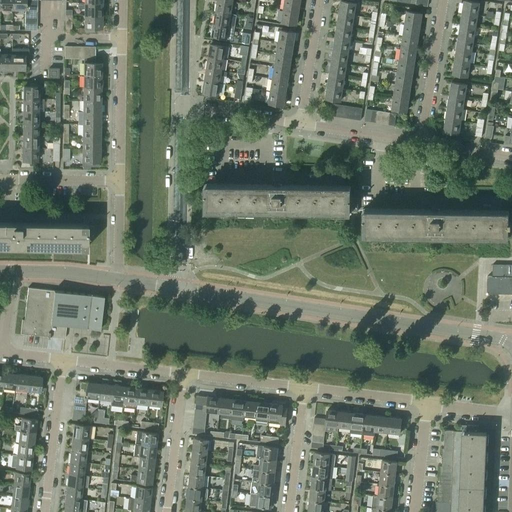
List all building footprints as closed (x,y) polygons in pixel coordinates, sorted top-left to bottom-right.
[(13,9),(13,0),(0,0),(1,9),(13,9)] [(13,0),(13,9),(26,9),(26,6),(26,0),(13,0)] [(222,0),(217,0),(216,11),(230,14),(232,2),(222,0)] [(298,12),(299,0),(284,0),(283,10),(298,12)] [(339,13),(353,15),(355,3),(354,3),(347,2),(341,1),(339,13)] [(462,13),(477,15),(479,3),(464,1),(462,13)] [(78,3),(78,9),(84,9),(84,15),(102,15),(102,3),(85,3),(78,3)] [(296,24),(298,12),(283,10),(281,22),(296,24)] [(216,11),(214,24),(228,26),(235,27),(237,15),(230,14),(216,11)] [(405,24),(420,26),(422,14),(407,11),(405,24)] [(351,28),(353,15),(339,13),(337,25),(351,28)] [(475,28),(477,15),(462,13),(460,25),(475,28)] [(85,27),(85,28),(84,28),(78,28),(78,31),(78,33),(84,33),(84,32),(95,32),(95,28),(102,28),(102,15),(84,15),(84,27),(85,27)] [(214,24),(212,36),(217,37),(217,40),(238,43),(238,39),(233,39),(235,27),(228,26),(214,24)] [(418,38),(420,26),(405,24),(403,36),(418,38)] [(350,40),(351,28),(337,25),(335,38),(350,40)] [(473,40),(475,28),(460,25),(458,38),(473,40)] [(278,42),(293,45),(295,32),(280,30),(278,42)] [(249,44),(250,36),(245,35),(243,35),(241,43),(249,44)] [(416,50),(418,38),(403,36),(401,48),(416,50)] [(348,52),(350,40),(335,38),(333,50),(348,52)] [(471,52),(473,40),(458,38),(457,50),(471,52)] [(291,57),(293,45),(278,42),(276,55),(291,57)] [(209,56),(223,59),(225,46),(210,44),(209,56)] [(240,54),(242,55),(247,55),(249,46),(241,45),(240,54)] [(12,54),(12,69),(25,69),(25,55),(28,55),(28,49),(12,48),(12,54)] [(414,63),(416,50),(401,48),(399,60),(414,63)] [(346,64),(348,52),(333,50),(331,62),(346,64)] [(470,65),(471,52),(457,50),(455,62),(470,65)] [(12,54),(0,53),(0,69),(12,69),(12,54)] [(289,69),(291,57),(276,55),(274,67),(289,69)] [(221,71),(223,59),(209,56),(207,69),(221,71)] [(95,59),(89,59),(84,59),(84,75),(101,75),(101,63),(95,63),(95,59)] [(412,75),(414,63),(399,60),(397,73),(412,75)] [(344,77),(346,64),(331,62),(329,74),(344,77)] [(468,77),(470,65),(455,62),(453,75),(468,77)] [(287,81),(289,69),(274,67),(272,79),(287,81)] [(58,68),(49,68),(50,78),(58,77),(58,68)] [(227,72),(221,71),(207,69),(205,81),(219,83),(220,76),(226,76),(227,72)] [(410,87),(412,75),(397,73),(395,85),(410,87)] [(342,89),(344,77),(329,74),(327,87),(342,89)] [(100,88),(101,75),(84,75),(83,87),(100,88)] [(285,94),(287,81),(272,79),(271,91),(285,94)] [(217,96),(219,83),(205,81),(203,93),(217,96)] [(449,95),(464,97),(466,85),(451,83),(449,95)] [(408,99),(410,87),(395,85),(393,97),(408,99)] [(23,99),(38,99),(39,87),(31,87),(23,86),(23,99)] [(100,100),(100,88),(83,87),(83,100),(100,100)] [(246,87),(244,100),(250,101),(252,88),(246,87)] [(340,101),(342,89),(327,87),(325,99),(340,101)] [(283,106),(285,94),(271,91),(269,104),(283,106)] [(463,109),(464,97),(449,95),(448,107),(463,109)] [(406,112),(408,99),(393,97),(391,109),(396,110),(406,112)] [(38,99),(23,99),(23,111),(38,111),(38,104),(44,104),(44,99),(38,99)] [(100,112),(100,100),(83,100),(83,112),(100,112)] [(461,122),(463,109),(448,107),(446,119),(461,122)] [(38,124),(38,111),(23,111),(23,123),(38,124)] [(100,124),(100,112),(83,112),(83,124),(100,124)] [(459,134),(461,122),(446,119),(444,132),(459,134)] [(38,136),(38,124),(23,123),(23,136),(38,136)] [(100,137),(100,124),(83,124),(83,136),(100,137)] [(481,137),(483,125),(477,124),(475,133),(475,136),(481,137)] [(487,126),(486,138),(492,139),(494,127),(493,127),(487,126)] [(38,148),(38,136),(23,136),(23,148),(38,148)] [(100,149),(100,137),(83,136),(83,149),(100,149)] [(38,160),(38,148),(23,148),(22,160),(38,160)] [(82,167),(91,167),(99,167),(99,161),(100,149),(83,149),(82,167)] [(350,213),(350,211),(358,211),(358,198),(350,198),(350,194),(351,186),(345,186),(204,184),(204,211),(350,213)] [(508,238),(508,237),(509,212),(509,211),(362,208),(362,218),(362,236),(508,238)] [(0,246),(87,248),(87,237),(94,238),(94,226),(93,226),(87,226),(87,223),(0,221),(0,246)] [(511,265),(492,264),(492,270),(497,270),(497,276),(487,276),(487,293),(511,293),(511,276),(511,277),(511,265)] [(22,319),(21,333),(22,333),(48,336),(48,337),(49,337),(49,336),(64,338),(65,338),(66,325),(91,328),(92,328),(99,329),(100,329),(101,320),(104,295),(95,294),(92,294),(54,290),(50,289),(45,289),(28,287),(27,293),(26,301),(26,303),(25,315),(24,319),(22,319)] [(15,388),(16,373),(4,372),(2,387),(3,387),(15,388)] [(27,390),(29,375),(16,373),(15,388),(27,390)] [(29,375),(27,390),(39,391),(41,376),(29,375)] [(98,398),(100,383),(80,381),(79,390),(87,391),(86,397),(98,398)] [(111,400),(112,385),(100,383),(98,398),(110,400),(111,400)] [(122,407),(125,386),(112,385),(111,400),(110,400),(109,405),(122,407)] [(135,402),(137,387),(125,386),(122,407),(134,408),(135,402)] [(147,404),(149,389),(137,387),(135,402),(147,404)] [(149,389),(147,404),(160,405),(161,390),(149,389)] [(196,395),(195,402),(207,404),(208,396),(196,395)] [(207,404),(207,411),(219,412),(221,397),(208,396),(207,404)] [(221,397),(219,412),(231,414),(233,399),(221,397)] [(231,414),(230,419),(243,420),(243,415),(245,400),(233,399),(231,414)] [(245,400),(243,415),(256,416),(257,401),(245,400)] [(256,416),(255,421),(267,423),(268,418),(270,403),(257,401),(256,416)] [(195,402),(194,409),(207,411),(207,404),(195,402)] [(268,418),(267,423),(285,425),(287,408),(281,407),(282,404),(270,403),(268,418)] [(326,418),(326,424),(338,426),(340,411),(327,410),(326,418)] [(340,411),(338,426),(350,427),(352,413),(340,411)] [(350,427),(350,433),(362,434),(362,428),(364,414),(352,413),(350,427)] [(362,428),(362,434),(374,436),(375,430),(377,415),(364,414),(362,428)] [(377,415),(375,430),(387,431),(389,417),(377,415)] [(389,417),(387,431),(400,433),(401,418),(389,417)] [(13,429),(19,430),(34,432),(36,419),(21,418),(20,425),(14,425),(13,429)] [(72,436),(87,438),(93,438),(94,426),(74,424),(72,436)] [(478,425),(467,424),(467,431),(454,430),(454,429),(444,429),(444,448),(442,448),(441,465),(440,465),(439,483),(438,483),(437,501),(436,501),(435,511),(486,511),(490,432),(478,431),(478,425)] [(33,444),(34,432),(19,430),(18,442),(33,444)] [(140,444),(155,446),(156,433),(136,431),(134,444),(140,444)] [(85,450),(87,438),(72,436),(71,448),(85,450)] [(193,450),(207,451),(208,439),(194,437),(193,450)] [(32,456),(33,444),(18,442),(16,455),(32,456)] [(134,444),(132,456),(139,457),(139,456),(153,458),(155,446),(140,444),(134,444)] [(256,457),(260,458),(260,457),(276,459),(277,447),(257,445),(256,457)] [(84,462),(85,450),(71,448),(70,460),(84,462)] [(385,449),(385,456),(397,457),(398,450),(385,449)] [(206,463),(207,451),(193,450),(191,461),(206,463)] [(314,464),(333,466),(335,454),(315,452),(314,464)] [(30,469),(32,456),(16,455),(15,467),(30,469)] [(348,455),(347,468),(354,469),(356,456),(348,455)] [(152,470),(153,458),(139,456),(139,457),(137,469),(152,470)] [(253,469),(253,470),(258,470),(259,469),(274,471),(276,459),(260,457),(260,458),(259,465),(254,465),(253,469)] [(381,472),(395,473),(396,461),(382,459),(381,472)] [(83,474),(84,462),(70,460),(68,473),(83,474)] [(204,475),(206,463),(191,461),(190,473),(204,475)] [(314,464),(312,476),(326,477),(332,478),(333,466),(314,464)] [(353,481),(354,469),(347,468),(345,480),(353,481)] [(151,483),(152,470),(137,469),(137,476),(136,476),(135,475),(130,474),(130,480),(136,481),(151,483)] [(252,476),(252,481),(259,482),(273,483),(274,471),(259,469),(258,470),(253,470),(252,476)] [(14,472),(13,484),(28,486),(30,473),(14,472)] [(393,485),(395,473),(381,472),(380,484),(393,485)] [(81,487),(83,474),(68,473),(67,485),(81,487)] [(203,487),(204,475),(190,473),(188,485),(203,487)] [(325,489),(326,477),(312,476),(311,487),(325,489)] [(252,481),(250,493),(258,494),(271,496),(272,491),(274,491),(275,484),(273,484),(273,483),(259,482),(252,481)] [(111,483),(109,495),(114,495),(118,496),(118,491),(115,490),(116,483),(111,483)] [(13,484),(11,496),(27,498),(28,486),(13,484)] [(392,497),(393,485),(380,484),(378,495),(378,496),(392,497)] [(80,499),(81,487),(67,485),(65,497),(80,499)] [(134,498),(149,499),(150,487),(136,485),(134,497),(134,498)] [(185,495),(187,495),(187,497),(201,499),(206,500),(208,488),(203,488),(203,487),(188,485),(188,487),(186,487),(185,495)] [(323,501),(325,489),(311,487),(310,499),(323,501)] [(250,493),(249,505),(256,506),(270,508),(271,496),(258,494),(250,493)] [(358,506),(360,506),(362,494),(354,493),(353,505),(358,506)] [(378,496),(378,495),(373,495),(371,507),(391,509),(392,497),(378,496)] [(11,496),(10,508),(25,510),(27,498),(11,496)] [(134,498),(134,497),(128,496),(127,508),(133,509),(133,510),(148,511),(149,499),(134,498)] [(78,511),(80,499),(65,497),(64,510),(78,511)] [(201,499),(187,497),(186,509),(200,511),(201,499)] [(315,511),(321,511),(323,501),(310,499),(308,511),(315,511)]
